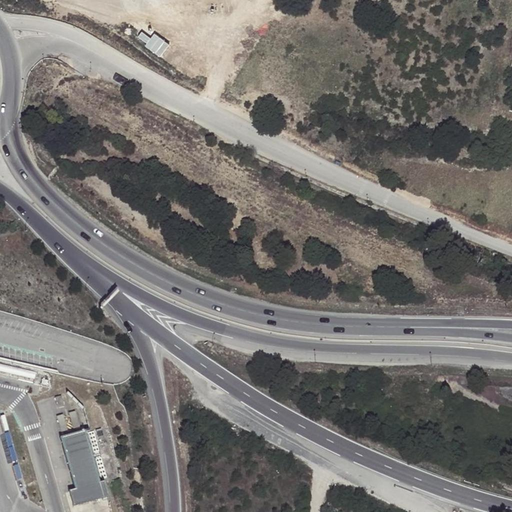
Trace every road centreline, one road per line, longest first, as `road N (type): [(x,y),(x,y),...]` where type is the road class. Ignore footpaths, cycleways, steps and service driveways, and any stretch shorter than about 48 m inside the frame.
road 1 (motorway): [(122,305),(301,426),(418,479),(511,509)]
road 2 (secondary): [(97,272),(185,317),(245,335),(511,357)]
road 3 (unclassified): [(126,70),(254,139),(511,249)]
road 4 (secondary): [(314,323),(225,305),(139,267),(59,209),(17,157),(3,123)]
road 5 (motorway): [(122,305),(154,376),(175,511)]
road 6 (secondary): [(511,338),(314,323)]
road 7 (motorway): [(511,324),(314,323)]
road 8 (unclassified): [(126,70),(67,33),(0,23)]
road 9 (secondary): [(0,188),(97,272)]
road 10 (unclassified): [(13,68),(32,52),(67,46),(126,70)]
